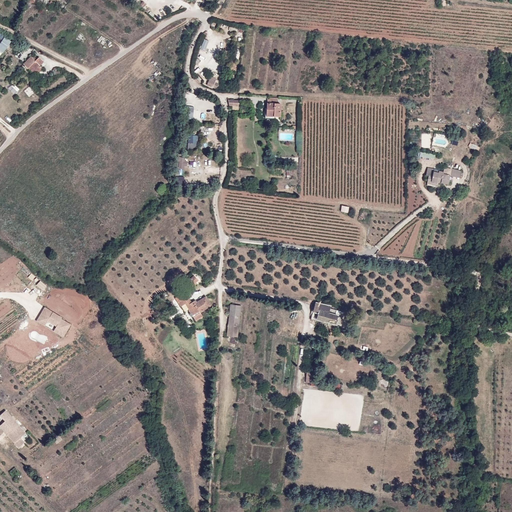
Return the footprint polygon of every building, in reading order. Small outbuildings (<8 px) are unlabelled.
[(205,50),(210,39),(205,37),(200,48),(205,50)] [(5,49),(6,50),(10,43),(4,38),(0,43),(0,53),(1,54),(5,49)] [(29,58),(21,65),(30,75),(38,68),(39,69),(43,65),(38,59),(36,61),(31,55),(28,57),(29,58)] [(38,68),(30,75),(33,77),(41,71),(39,69),(38,68)] [(204,83),(213,88),(216,82),(213,80),(214,77),(208,74),(204,83)] [(9,87),(15,94),(20,89),(14,82),(9,87)] [(272,115),(272,116),(278,117),(280,104),(277,104),(267,103),(266,109),(264,109),(263,113),(272,115)] [(194,118),(194,106),(186,105),(186,117),(194,118)] [(197,134),(188,134),(188,148),(197,148),(197,134)] [(187,166),(187,156),(176,156),(176,166),(187,166)] [(446,173),(458,179),(459,172),(443,169),(442,173),(446,173)] [(437,173),(437,172),(431,170),(431,187),(434,187),(435,184),(437,184),(437,174),(442,173),(437,173)] [(458,179),(446,173),(442,173),(437,174),(437,184),(440,185),(442,180),(444,181),(445,179),(446,176),(450,178),(458,180),(458,179)] [(454,184),(456,180),(450,178),(446,176),(445,179),(449,182),(454,184)] [(442,180),(440,185),(440,186),(446,188),(449,182),(445,179),(444,181),(442,180)] [(449,182),(446,188),(451,190),(454,184),(449,182)] [(197,281),(193,277),(184,284),(188,289),(197,281)] [(189,309),(188,310),(196,321),(202,316),(200,313),(211,305),(204,296),(196,302),(195,300),(191,303),(186,296),(183,299),(178,302),(180,306),(185,303),(189,309)] [(329,306),(315,303),(313,309),(312,311),(318,312),(316,320),(324,321),(324,319),(336,322),(338,315),(335,315),(328,313),(329,308),(329,306)] [(240,306),(231,305),(229,305),(226,336),(236,338),(240,307),(240,306)] [(61,318),(44,309),(37,322),(63,337),(70,325),(60,320),(61,318)] [(324,319),(324,321),(339,325),(341,316),(338,315),(336,322),(324,319)] [(310,383),(310,386),(338,387),(338,384),(311,382),(311,373),(305,372),(305,383),(310,383)] [(26,433),(6,410),(0,415),(5,421),(0,425),(0,426),(15,443),(20,438),(26,433)] [(25,442),(20,438),(15,443),(19,447),(25,442)]
